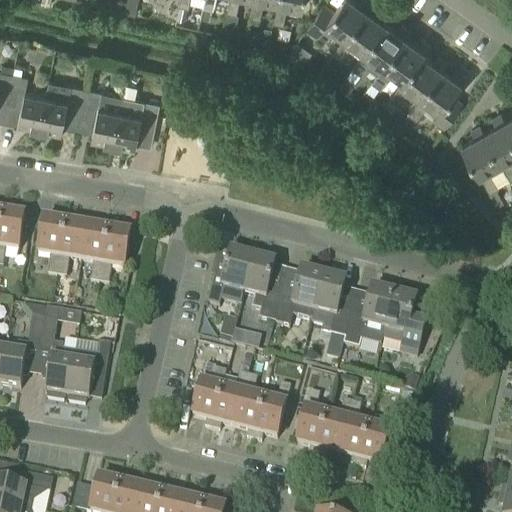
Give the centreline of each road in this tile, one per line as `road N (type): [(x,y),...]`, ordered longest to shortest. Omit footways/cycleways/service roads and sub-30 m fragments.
road 1 (residential): [(478,296),(450,273),(182,210)]
road 2 (residential): [(134,449),(182,210)]
road 3 (unclassified): [(423,511),(436,418),(478,296)]
road 4 (residential): [(182,210),(0,175)]
road 5 (residential): [(134,449),(287,487),(282,511)]
road 6 (residential): [(0,428),(134,449)]
